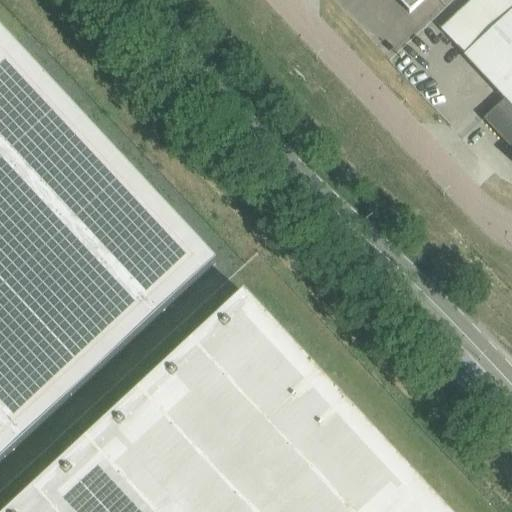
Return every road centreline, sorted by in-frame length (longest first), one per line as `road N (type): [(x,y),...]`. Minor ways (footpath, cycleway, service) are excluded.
road 1 (unclassified): [(511,232),(477,213),(278,0)]
road 2 (tertiary): [(330,218),(126,0)]
road 3 (tertiary): [(330,218),(511,424)]
road 4 (tertiary): [(511,387),(330,218)]
